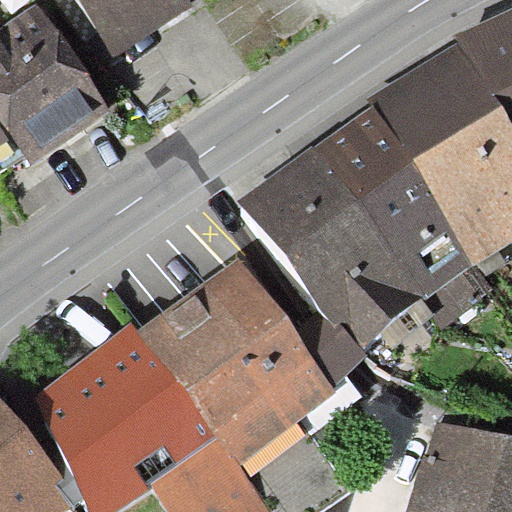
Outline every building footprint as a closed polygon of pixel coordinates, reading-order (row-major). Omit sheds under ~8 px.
[(70,0),(114,66),(203,8),(197,0),(70,0)] [(36,12),(0,39),(0,125),(13,146),(32,171),(110,115),(56,38),(36,12)] [(511,17),(464,41),(511,128),(511,17)] [(367,100),(373,109),(471,271),(476,268),(511,246),(511,128),(464,41),(367,100)] [(344,128),(311,151),(424,304),(444,332),(495,292),(476,268),(471,271),(373,109),(344,128)] [(0,154),(13,146),(0,125),(0,154)] [(281,172),(237,207),(323,317),(364,354),(424,304),(311,151),(281,172)] [(240,261),(140,333),(240,465),(266,511),(322,511),(352,492),(314,433),(344,408),(335,394),(298,338),(240,261)] [(298,338),(335,394),(369,358),(364,354),(323,317),(298,338)] [(140,333),(132,323),(36,397),(87,511),(117,511),(152,487),(165,511),(266,511),(240,465),(140,333)] [(0,511),(61,511),(76,501),(0,403),(0,511)] [(511,511),(511,445),(438,423),(410,511),(511,511)]
